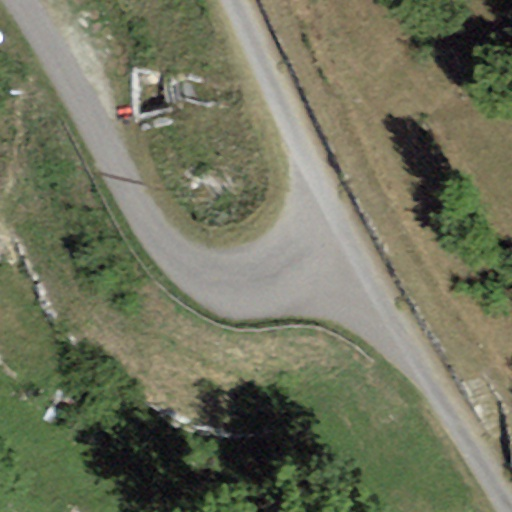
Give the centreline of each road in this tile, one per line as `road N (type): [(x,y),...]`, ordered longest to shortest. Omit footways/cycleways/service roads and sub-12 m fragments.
road 1 (unclassified): [(20,0),(62,49),(168,257),(231,288),(299,273),(360,244)]
road 2 (unclassified): [(360,244),(511,511)]
road 3 (unclassified): [(241,0),(360,244)]
